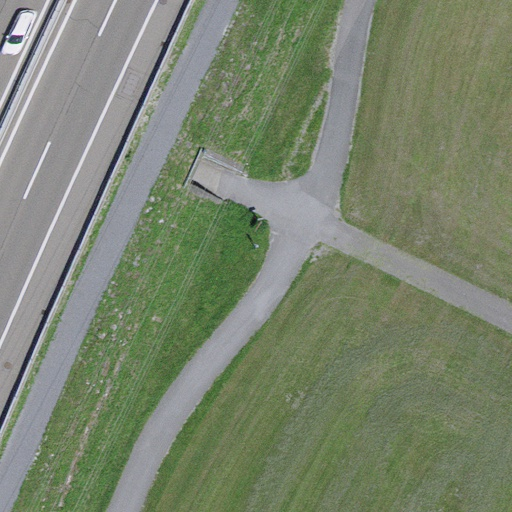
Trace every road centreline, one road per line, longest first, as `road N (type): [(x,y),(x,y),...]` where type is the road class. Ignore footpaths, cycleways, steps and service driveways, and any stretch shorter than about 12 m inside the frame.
road 1 (track): [(224,0),(0,508)]
road 2 (track): [(303,220),(275,284),(185,402),(127,511)]
road 3 (track): [(0,90),(303,220)]
road 4 (motorway): [(0,244),(114,0)]
road 5 (track): [(303,220),(511,319)]
road 6 (track): [(369,0),(303,220)]
